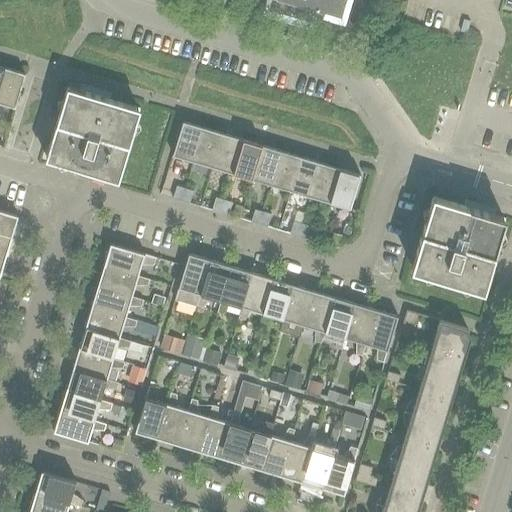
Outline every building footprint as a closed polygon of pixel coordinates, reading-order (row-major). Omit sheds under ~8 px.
[(269,0),(267,9),(314,23),(319,9),(340,15),(345,0),(344,0),(269,0)] [(0,103),(15,108),(25,74),(5,68),(0,84),(0,103)] [(67,87),(45,160),(119,182),(140,109),(67,87)] [(173,156),(193,162),(203,128),(183,122),(173,156)] [(193,162),(212,168),(223,134),(203,128),(193,162)] [(242,139),(223,134),(212,168),(232,174),(242,139)] [(262,145),(242,139),(232,174),(252,179),(262,145)] [(281,151),(262,145),(252,179),(271,185),(281,151)] [(301,157),(281,151),(271,185),(291,191),(301,157)] [(321,163),(301,157),(291,191),(310,197),(321,163)] [(340,169),(321,163),(310,197),(330,203),(340,169)] [(360,175),(340,169),(330,203),(350,209),(360,175)] [(181,201),(185,189),(176,186),(173,198),(181,201)] [(181,201),(189,203),(193,191),(185,189),(181,201)] [(484,292),(506,219),(433,197),(411,270),(484,292)] [(220,213),(224,200),(215,198),(212,210),(220,213)] [(232,203),(224,200),(220,213),(228,215),(232,203)] [(0,234),(12,238),(18,216),(0,210),(0,234)] [(259,225),(263,212),(255,210),(251,222),(259,225)] [(271,215),(263,212),(259,225),(267,227),(271,215)] [(298,236),(302,224),(293,222),(290,234),(298,236)] [(310,227),(302,224),(298,236),(306,239),(310,227)] [(12,238),(0,234),(0,256),(5,258),(12,238)] [(334,234),(330,246),(338,249),(342,236),(334,234)] [(104,266),(138,276),(141,265),(154,265),(156,258),(110,244),(104,266)] [(189,291),(200,295),(210,260),(189,254),(175,300),(182,302),(189,291)] [(210,298),(221,301),(231,266),(210,260),(200,295),(197,306),(203,308),(210,298)] [(98,285),(132,296),(135,286),(148,286),(150,279),(138,276),(104,266),(98,285)] [(230,304),(241,307),(252,273),(231,266),(221,301),(217,312),(224,314),(230,304)] [(251,310),(262,313),(272,279),(252,273),(241,307),(238,319),(244,321),(251,310)] [(272,316),(283,320),(293,285),(272,279),(262,313),(263,313),(259,325),(266,327),(272,316)] [(91,307),(126,317),(129,306),(141,306),(144,299),(132,296),(98,285),(91,307)] [(300,337),(304,326),(314,291),(293,285),(283,320),(294,323),(294,335),(300,337)] [(321,344),(324,332),(335,298),(314,291),(304,326),(315,329),(314,342),(321,344)] [(154,294),(151,304),(162,307),(165,298),(154,294)] [(342,350),(345,338),(355,304),(335,298),(324,332),(335,335),(335,348),(342,350)] [(366,344),(366,345),(376,310),(355,304),(345,338),(356,342),(356,354),(362,356),(366,344)] [(85,328),(119,338),(123,327),(135,327),(137,321),(126,317),(91,307),(85,328)] [(376,360),(384,363),(398,317),(376,310),(366,345),(377,348),(376,360)] [(406,310),(403,323),(415,326),(419,314),(406,310)] [(439,320),(425,366),(459,376),(473,330),(439,320)] [(135,327),(135,329),(147,333),(149,324),(137,321),(135,327)] [(403,323),(399,334),(412,338),(415,326),(403,323)] [(79,349),(113,359),(116,348),(129,348),(131,342),(119,338),(85,328),(79,349)] [(165,335),(161,348),(176,353),(180,340),(165,335)] [(189,336),(183,355),(198,360),(204,340),(189,336)] [(129,348),(128,350),(142,354),(144,346),(131,342),(129,348)] [(73,369),(107,379),(110,368),(123,369),(125,363),(113,359),(79,349),(73,369)] [(207,349),(203,361),(217,366),(220,354),(207,349)] [(228,355),(224,367),(235,371),(239,359),(228,355)] [(181,363),(178,373),(188,376),(191,366),(181,363)] [(248,366),(246,373),(257,376),(259,369),(248,366)] [(452,400),(459,376),(425,366),(418,390),(452,400)] [(107,379),(73,369),(66,390),(101,400),(104,389),(116,389),(118,383),(107,379)] [(388,372),(386,379),(398,383),(400,376),(388,372)] [(273,373),(271,381),(281,383),(283,375),(273,373)] [(287,376),(285,385),(299,389),(302,380),(287,376)] [(310,381),(307,391),(319,395),(322,385),(310,381)] [(243,382),(239,395),(245,397),(249,395),(252,384),(243,382)] [(135,432),(156,439),(167,404),(156,401),(156,388),(149,386),(135,432)] [(127,389),(123,400),(134,404),(138,393),(127,389)] [(60,410),(94,421),(98,410),(110,410),(112,405),(112,404),(101,400),(66,390),(60,410)] [(280,400),(282,394),(270,390),(269,397),(280,400)] [(445,423),(452,400),(418,390),(411,413),(445,423)] [(167,404),(156,439),(177,445),(187,410),(176,407),(177,395),(170,393),(167,404)] [(284,393),(280,405),(284,406),(288,404),(290,395),(284,393)] [(177,445),(198,451),(212,405),(208,417),(197,413),(198,401),(191,399),(187,410),(177,445)] [(110,410),(110,412),(120,415),(121,408),(112,405),(110,410)] [(218,407),(212,405),(198,451),(219,457),(232,411),(229,423),(217,419),(218,407)] [(54,432),(88,442),(92,430),(104,431),(106,424),(94,421),(60,410),(54,432)] [(219,457),(239,464),(250,429),(238,426),(239,413),(232,411),(219,457)] [(346,412),(342,424),(353,427),(356,415),(346,412)] [(438,446),(445,423),(411,413),(404,436),(438,446)] [(374,419),(372,426),(383,429),(386,422),(374,419)] [(239,464),(260,470),(271,435),(270,435),(273,424),(267,422),(260,432),(250,429),(239,464)] [(312,423),(309,434),(315,436),(319,425),(312,423)] [(260,470),(281,476),(291,442),(295,430),(288,428),(282,439),(271,435),(260,470)] [(333,429),(330,441),(336,442),(339,431),(333,429)] [(281,476),(302,482),(312,448),(315,436),(309,434),(302,445),(291,442),(281,476)] [(431,469),(438,446),(404,436),(397,459),(431,469)] [(114,439),(112,448),(121,451),(124,442),(114,439)] [(302,482),(322,489),(333,454),(336,442),(330,441),(323,451),(312,448),(302,482)] [(333,454),(322,489),(344,495),(358,449),(350,447),(344,457),(333,454)] [(424,493),(431,469),(397,459),(390,483),(424,493)] [(361,465),(358,473),(370,476),(372,468),(361,465)] [(35,493),(70,503),(81,507),(83,501),(72,494),(76,482),(42,472),(35,493)] [(358,473),(356,481),(372,485),(374,478),(370,476),(358,473)] [(404,511),(417,511),(424,493),(390,483),(383,506),(404,511)] [(102,490),(96,510),(101,511),(103,511),(110,492),(102,490)] [(29,511),(67,511),(70,503),(35,493),(29,511)]
